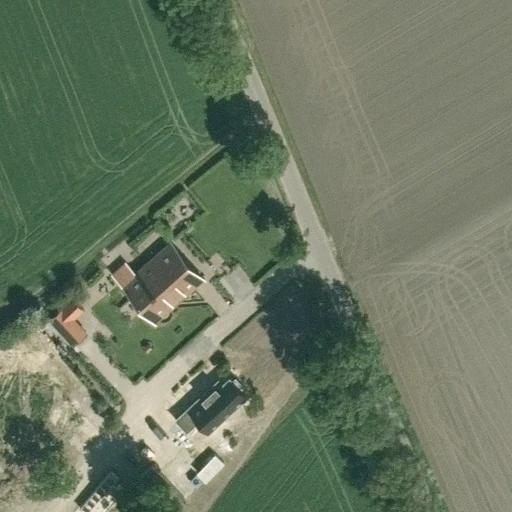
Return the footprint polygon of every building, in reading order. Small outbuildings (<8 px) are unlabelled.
[(171,242),(124,285),(155,320),(203,278),(171,242)] [(74,318),(84,309),(73,298),(51,319),(74,344),(86,332),(74,318)] [(35,342),(26,349),(38,364),(47,357),(35,342)] [(0,412),(30,385),(9,361),(8,362),(3,357),(0,359),(0,412)] [(44,375),(34,385),(49,400),(59,391),(44,375)] [(222,419),(247,396),(230,378),(221,387),(218,383),(189,409),(209,431),(222,419)] [(81,419),(100,432),(108,422),(89,408),(81,419)] [(115,511),(132,493),(112,475),(79,511),(115,511)]
